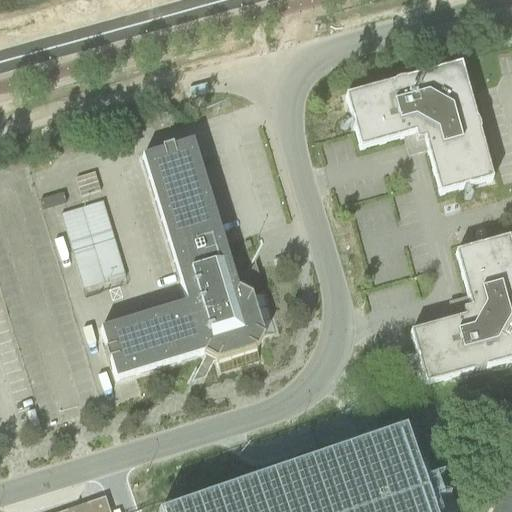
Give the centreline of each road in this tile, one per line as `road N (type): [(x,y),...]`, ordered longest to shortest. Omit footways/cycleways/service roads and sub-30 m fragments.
road 1 (tertiary): [(0,496),(289,403),(331,358),(339,308),(273,67)]
road 2 (tertiary): [(273,67),(511,3)]
road 3 (tertiary): [(0,62),(225,0)]
road 4 (unknown): [(337,330),(435,303),(445,270),(435,230)]
